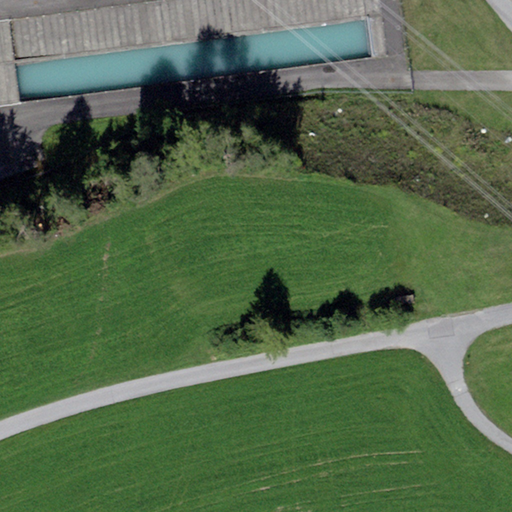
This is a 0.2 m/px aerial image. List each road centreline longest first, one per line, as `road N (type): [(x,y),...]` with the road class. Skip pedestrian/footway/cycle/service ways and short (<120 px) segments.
road 1 (unclassified): [(0,433),(53,412),(238,369),(511,315)]
road 2 (track): [(442,332),(470,405),(511,442)]
